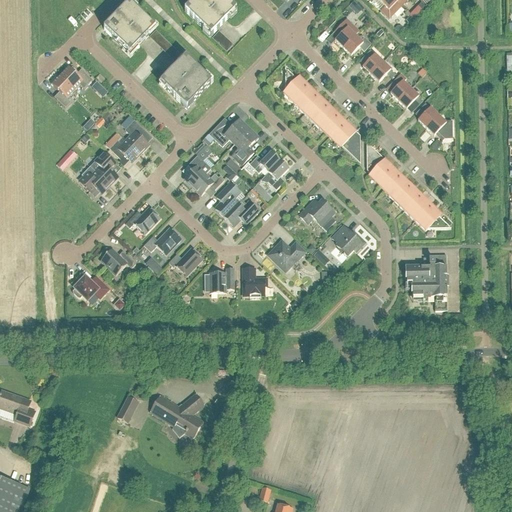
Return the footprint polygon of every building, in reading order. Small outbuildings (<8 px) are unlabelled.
[(197,0),(185,13),(211,39),(236,12),(223,0),(197,0)] [(380,13),(384,16),(389,21),(401,9),(391,0),(375,0),(376,0),(385,9),(380,13)] [(391,0),(401,9),(408,0),(391,0)] [(129,5),(104,31),(130,57),(155,31),(129,5)] [(418,20),(425,10),(420,6),(413,17),(418,20)] [(338,39),(335,43),(343,50),(355,38),(355,37),(359,33),(346,21),(333,35),(338,39)] [(355,38),(343,50),(351,58),(359,49),(364,53),(371,46),(362,38),(359,41),(355,38)] [(371,61),(362,69),(370,77),(383,64),(375,57),(374,57),(370,53),(367,56),(371,61)] [(212,85),(185,60),(160,86),(186,111),(212,85)] [(383,64),(370,77),(378,85),(387,76),(391,80),(395,77),(390,72),(391,72),(383,64)] [(78,79),(68,69),(59,77),(74,92),(79,87),(84,91),(92,82),(83,74),(78,79)] [(333,116),(287,72),(285,72),(285,94),(283,96),(330,141),(332,139),(360,166),(360,138),(335,114),(333,116)] [(66,100),(74,92),(59,77),(51,86),(61,96),(56,102),(65,110),(71,104),(66,100)] [(96,80),(101,85),(105,82),(100,77),(96,80)] [(391,86),(389,88),(394,92),(390,96),(398,104),(410,91),(403,84),(405,82),(400,77),(398,80),(394,83),(391,86)] [(91,89),(96,93),(101,88),(96,84),(91,89)] [(410,91),(398,104),(406,112),(415,103),(419,107),(423,103),(418,99),(419,99),(410,91)] [(421,119),(418,123),(426,131),(438,118),(430,110),(425,106),(417,115),(421,119)] [(107,114),(102,119),(107,124),(112,119),(107,114)] [(130,138),(126,143),(141,157),(149,148),(147,146),(152,140),(134,123),(129,118),(121,127),(126,132),(125,133),(130,138)] [(434,138),(437,135),(444,141),(452,141),(452,123),(447,123),(446,125),(438,118),(426,131),(434,138)] [(105,124),(100,120),(96,125),(100,129),(105,124)] [(229,142),(234,147),(248,132),(239,124),(229,135),(223,129),(213,140),(222,149),(229,142)] [(257,141),(248,132),(234,147),(239,152),(232,159),(242,168),(252,157),(246,152),(257,141)] [(105,147),(110,152),(121,162),(125,158),(132,165),(141,157),(126,143),(122,147),(118,143),(121,140),(116,135),(105,147)] [(86,136),(81,141),(85,145),(90,140),(86,136)] [(442,146),(438,142),(431,149),(435,153),(442,146)] [(378,188),(425,234),(427,232),(449,231),(449,229),(403,185),(405,182),(366,145),(367,173),(381,186),(378,188)] [(193,153),(196,157),(204,148),(202,146),(197,150),(197,149),(193,153)] [(62,172),(76,157),(71,152),(57,167),(62,172)] [(263,171),(268,175),(280,163),(271,155),(263,163),(258,158),(249,167),(258,176),(263,171)] [(90,169),(95,174),(110,188),(118,180),(111,172),(115,168),(102,156),(90,169)] [(184,182),(192,190),(205,177),(211,171),(197,158),(188,167),(193,172),(184,182)] [(267,185),(268,185),(276,193),(284,184),(280,180),(288,171),(280,163),(268,175),(260,183),(267,185)] [(226,168),(223,172),(228,177),(225,179),(230,183),(236,176),(226,168)] [(102,197),(110,188),(95,174),(91,179),(87,175),(79,183),(90,194),(94,190),(102,197)] [(205,177),(192,190),(201,198),(210,189),(214,193),(224,182),(220,178),(218,180),(215,176),(210,181),(205,177)] [(257,186),(253,191),(258,196),(262,190),(257,186)] [(215,211),(224,220),(238,207),(234,203),(239,197),(234,192),(229,187),(220,196),(225,201),(215,211)] [(259,213),(252,207),(250,210),(246,206),(241,202),(238,207),(224,220),(234,229),(240,222),(244,219),(249,223),(259,213)] [(313,221),(318,226),(321,229),(334,216),(322,204),(318,207),(314,202),(308,209),(299,218),(307,226),(313,221)] [(159,221),(149,211),(142,218),(138,214),(125,227),(130,231),(134,226),(145,236),(159,221)] [(343,229),(332,241),(338,247),(336,248),(347,259),(354,253),(356,255),(365,245),(355,235),(353,238),(343,229)] [(156,249),(166,258),(181,242),(169,231),(158,243),(153,239),(144,248),(151,255),(156,249)] [(282,244),(268,258),(281,271),(286,266),(290,270),(296,263),(297,264),(306,255),(295,245),(289,251),(282,244)] [(311,247),(307,252),(312,256),(316,251),(311,247)] [(101,263),(112,274),(116,278),(127,267),(131,271),(135,266),(123,254),(118,258),(112,252),(101,263)] [(202,262),(191,252),(182,261),(177,257),(168,265),(174,270),(176,268),(186,278),(202,262)] [(319,252),(314,257),(324,268),(329,262),(319,252)] [(412,285),(412,300),(434,299),(435,314),(435,313),(446,313),(446,311),(447,311),(446,258),(429,258),(429,263),(425,263),(425,264),(424,264),(424,270),(406,270),(406,274),(405,274),(405,282),(406,282),(406,285),(412,285)] [(159,268),(153,274),(156,277),(162,271),(159,268)] [(252,283),(252,271),(243,272),(243,298),(251,298),(251,299),(259,299),(259,298),(265,298),(265,290),(267,290),(267,281),(258,281),(256,283),(252,283)] [(234,292),(234,272),(226,272),(226,276),(209,276),(209,277),(207,277),(205,278),(205,283),(207,284),(209,284),(209,296),(226,296),(226,292),(234,292)] [(87,304),(94,296),(99,301),(109,292),(96,280),(91,285),(85,279),(74,291),(75,292),(73,294),(74,297),(77,299),(80,300),(82,298),(87,304)] [(113,307),(119,313),(125,306),(119,301),(113,307)] [(300,307),(294,303),(291,307),(296,312),(300,307)] [(0,418),(7,421),(9,414),(17,417),(14,424),(30,429),(35,414),(28,411),(31,404),(1,393),(0,397),(0,418)] [(191,418),(204,407),(196,396),(179,410),(160,398),(150,415),(173,429),(172,431),(179,440),(185,436),(193,441),(203,425),(191,418)] [(128,399),(117,420),(128,426),(138,405),(128,399)] [(0,511),(21,511),(29,491),(1,481),(0,480),(0,511)] [(259,502),(267,504),(270,493),(262,491),(259,502)]
